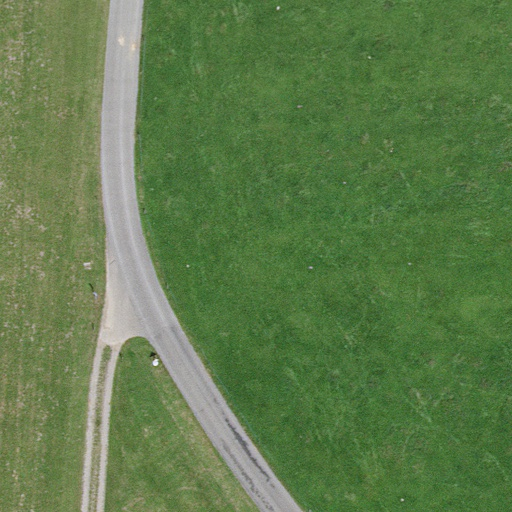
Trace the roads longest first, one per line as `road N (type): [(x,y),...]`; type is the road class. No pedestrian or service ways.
road 1 (unclassified): [(281,511),(136,291),(123,206),(128,0)]
road 2 (track): [(95,511),(109,345),(136,291)]
